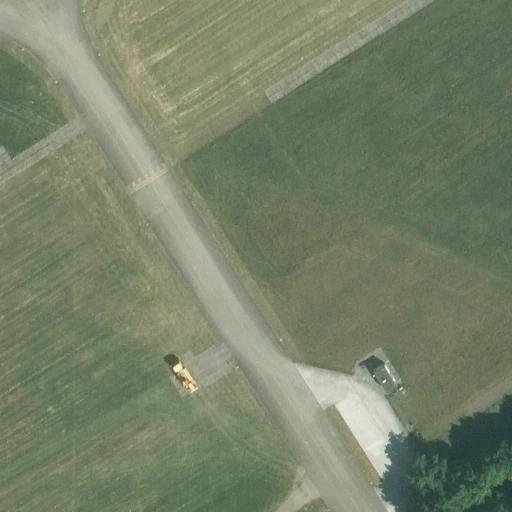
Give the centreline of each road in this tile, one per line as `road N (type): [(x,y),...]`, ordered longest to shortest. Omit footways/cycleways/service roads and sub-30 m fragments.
road 1 (unknown): [(284,397),(34,0)]
road 2 (track): [(389,511),(407,453),(369,394),(313,383),(284,397)]
road 3 (track): [(407,453),(511,381)]
